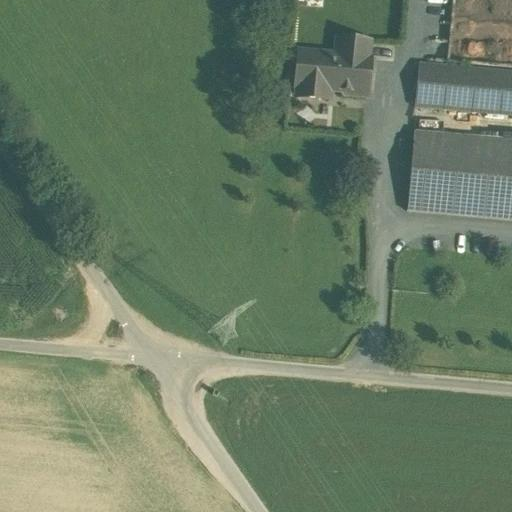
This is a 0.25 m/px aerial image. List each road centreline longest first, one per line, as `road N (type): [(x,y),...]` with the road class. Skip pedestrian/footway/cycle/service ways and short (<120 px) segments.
road 1 (unclassified): [(511,389),(159,358)]
road 2 (unclassified): [(0,141),(109,297)]
road 3 (unclassified): [(159,358),(259,511)]
